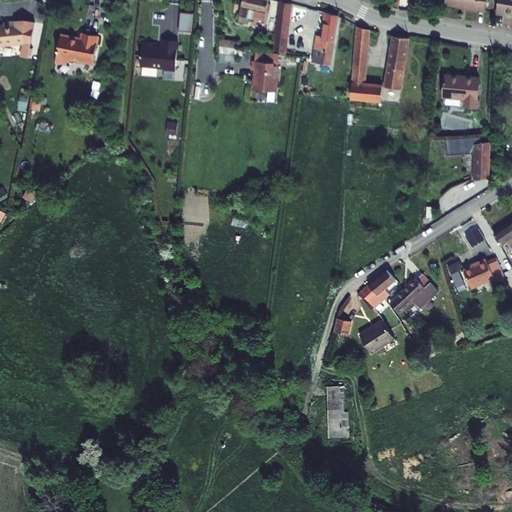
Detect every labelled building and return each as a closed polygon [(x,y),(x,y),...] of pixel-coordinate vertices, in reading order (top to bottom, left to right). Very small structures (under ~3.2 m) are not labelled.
[(269,0),(243,0),(238,26),(247,28),(249,21),(265,24),(270,0),(269,0)] [(286,55),(293,4),(281,1),(274,52),(281,54),(281,57),(286,58),(286,55)] [(317,38),(312,65),(331,68),(340,18),(326,15),(323,39),(317,38)] [(0,23),(0,43),(26,38),(25,45),(32,46),(37,19),(23,16),(14,18),(15,20),(0,23)] [(358,28),(353,100),(383,104),(386,87),(368,84),(372,31),(363,29),(358,28)] [(74,56),(99,61),(104,33),(88,30),(87,38),(75,36),(75,34),(66,32),(61,59),(73,61),(74,56)] [(222,30),(221,37),(236,40),(237,33),(222,30)] [(392,68),(389,83),(403,85),(410,39),(394,36),(389,68),(392,68)] [(159,43),(143,40),(140,64),(161,68),(163,70),(174,72),(179,42),(164,40),(163,47),(158,46),(159,43)] [(257,65),(254,84),(276,87),(280,62),(275,61),(275,58),(255,55),(253,65),(257,65)] [(480,75),(445,72),(442,100),(463,102),(462,109),(477,111),(480,75)] [(169,119),(168,134),(179,135),(180,125),(183,126),(183,119),(169,119)] [(489,178),(491,136),(447,139),(447,155),(475,152),(474,180),(489,178)] [(27,186),(24,195),(36,198),(38,190),(27,186)] [(505,234),(510,241),(511,238),(511,212),(496,223),(493,225),(502,236),(505,234)] [(464,236),(472,246),(486,234),(479,224),(464,236)] [(499,238),(502,236),(493,225),(492,226),(499,238)] [(462,264),(470,282),(502,269),(496,254),(487,258),(485,254),(462,264)] [(362,285),(378,302),(392,289),(387,283),(399,273),(390,263),(378,272),(362,285)] [(417,290),(420,294),(435,281),(425,269),(394,295),(402,303),(417,290)] [(338,309),(335,322),(337,323),(348,326),(351,313),(340,310),(338,309)] [(358,326),(370,345),(395,331),(383,311),(358,326)] [(328,379),(330,425),(338,425),(337,421),(342,420),(342,419),(348,418),(347,413),(349,413),(345,388),(340,389),(340,379),(328,379)]
